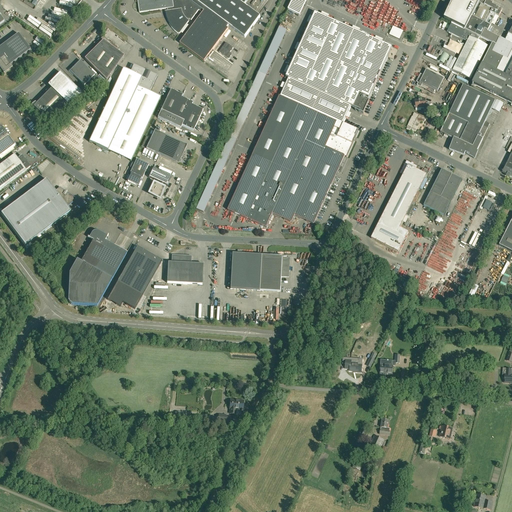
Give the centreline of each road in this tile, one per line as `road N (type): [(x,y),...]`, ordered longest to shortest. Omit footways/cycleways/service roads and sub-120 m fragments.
road 1 (unclassified): [(170,228),(218,124),(214,96),(101,12)]
road 2 (unclassified): [(511,402),(271,385)]
road 3 (tertiary): [(55,310),(82,320),(272,335)]
road 4 (unclassified): [(170,228),(76,174),(35,142),(4,101)]
road 5 (unclassified): [(325,247),(202,238),(170,228)]
road 6 (unclassified): [(380,128),(511,190)]
road 7 (tertiary): [(380,128),(444,0)]
road 8 (unclassified): [(206,511),(271,385)]
road 9 (unclassified): [(4,101),(101,12)]
road 10 (tertiary): [(325,247),(380,128)]
